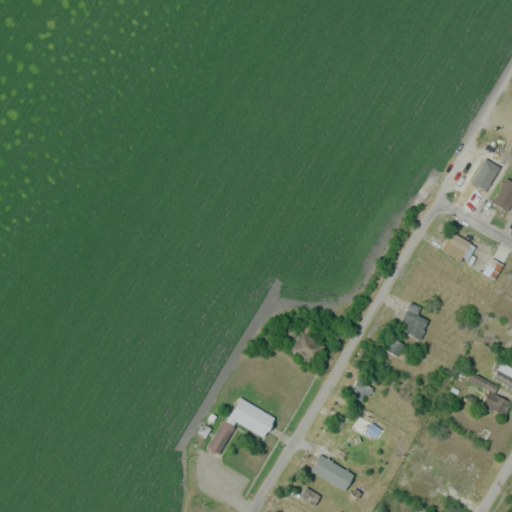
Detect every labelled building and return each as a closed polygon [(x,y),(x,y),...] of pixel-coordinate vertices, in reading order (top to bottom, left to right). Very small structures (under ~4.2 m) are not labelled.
[(492,173),(477,165),(466,184),(481,193),(492,173)] [(511,200),(511,181),(505,177),(491,201),(506,211),(511,200)] [(441,244),(459,263),(473,249),(455,230),(441,244)] [(501,265),(491,258),(482,271),(492,278),(501,265)] [(420,338),(428,319),(417,315),(421,306),(409,302),(398,329),(420,338)] [(323,345),(299,332),(288,351),(313,364),(323,345)] [(497,385),(470,373),(467,380),(487,389),(480,404),(502,414),(509,401),(494,393),(497,385)] [(372,388),(357,378),(352,386),(366,396),(372,388)] [(219,454),(236,422),(264,437),(274,417),(236,397),(209,448),(219,454)] [(432,450),(420,444),(414,455),(426,461),(432,450)] [(338,465),(335,470),(318,460),(312,470),(344,489),(353,473),(338,465)] [(452,477),(468,488),(475,477),(459,466),(452,477)] [(299,494),(312,504),(318,496),(305,486),(299,494)]
